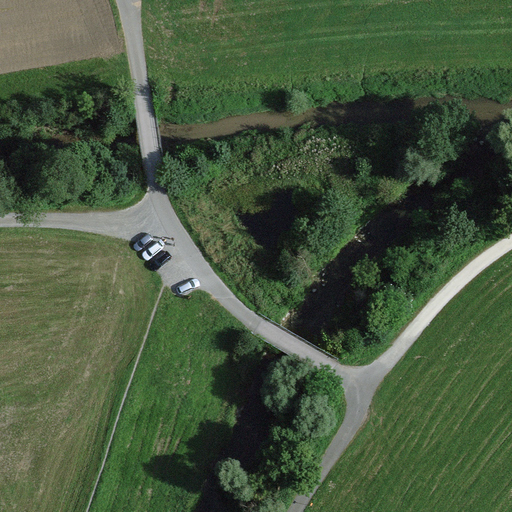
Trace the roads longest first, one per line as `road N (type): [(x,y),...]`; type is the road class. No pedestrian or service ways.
road 1 (track): [(158,214),(199,269),(361,390)]
road 2 (track): [(361,390),(438,304),(511,241)]
road 3 (track): [(158,214),(0,223)]
road 4 (track): [(361,390),(298,511)]
road 5 (track): [(146,92),(158,214)]
